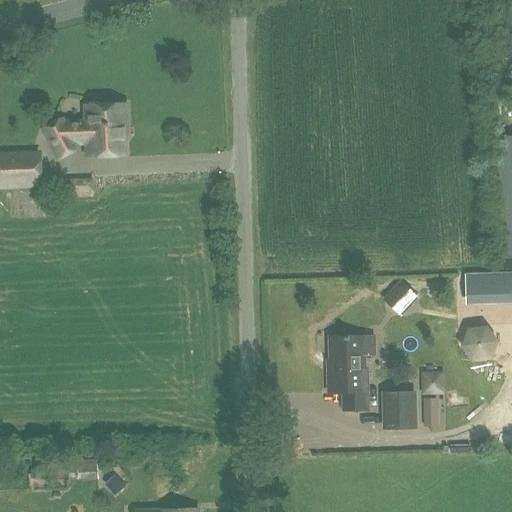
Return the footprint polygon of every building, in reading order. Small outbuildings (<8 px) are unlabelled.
[(127,126),(126,104),(88,106),(88,107),(92,107),(93,122),(65,123),(63,120),(46,128),(61,157),(78,148),(74,141),(90,141),(90,155),(124,154),(123,127),(127,126)] [(511,136),(493,138),(503,259),(511,258),(511,136)] [(0,185),(42,184),(41,153),(0,154),(0,185)] [(67,197),(95,197),(94,179),(66,180),(67,197)] [(404,314),(415,301),(400,287),(389,300),(404,314)] [(474,288),(473,312),(490,312),(490,289),(474,288)] [(492,326),(492,316),(477,316),(477,326),(492,326)] [(473,359),(490,358),(497,342),(487,329),(471,330),(464,346),(473,359)] [(366,368),(366,355),(376,355),(376,336),(332,337),(332,369),(330,369),(330,392),(345,392),(345,410),(369,410),(369,368),(366,368)] [(387,427),(415,427),(415,394),(387,394),(387,427)] [(99,479),(98,459),(67,461),(68,474),(79,473),(79,480),(99,479)]
